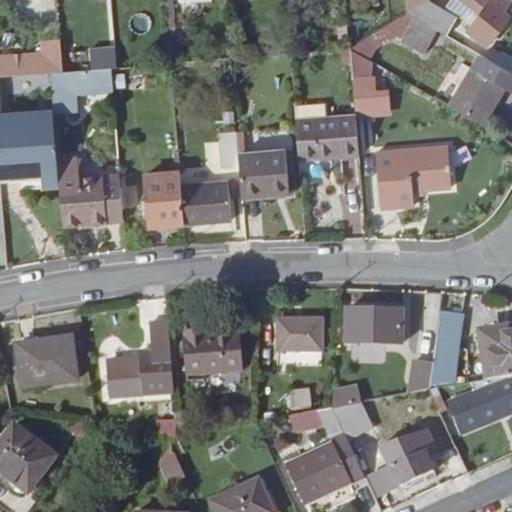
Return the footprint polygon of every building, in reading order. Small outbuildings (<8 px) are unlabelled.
[(511,2),(511,0),(462,0),(480,14),(468,31),(487,46),(510,16),(506,11),(511,2)] [(447,35),(449,32),(457,18),(435,5),(427,1),(409,12),(438,30),(447,35)] [(438,30),(409,12),(384,27),(402,38),(402,40),(424,53),(438,30)] [(291,53),(290,39),(279,40),(279,44),(274,44),(275,55),(291,53)] [(511,72),(480,54),(450,106),(484,126),(505,87),(511,91),(511,72)] [(0,78),(52,74),(51,60),(0,61),(0,78)] [(64,73),(52,74),(53,91),(54,107),(59,106),(61,118),(76,115),(71,80),(70,72),(64,73)] [(125,73),(117,74),(118,88),(126,88),(125,73)] [(0,93),(53,91),(52,74),(0,78),(0,93)] [(356,116),(356,120),(393,118),(392,94),(375,95),(374,81),(354,82),(356,116)] [(45,188),(60,187),(58,159),(55,112),(0,116),(0,172),(0,178),(43,174),(45,188)] [(300,159),(359,155),(356,120),(356,116),(296,120),(300,159)] [(223,167),(241,165),(240,154),(238,132),(220,133),(223,167)] [(177,136),(178,146),(187,146),(186,134),(177,136)] [(449,147),(378,153),(382,208),(416,205),(414,191),(452,187),(449,147)] [(286,151),(240,154),(241,165),(244,198),(290,194),(286,151)] [(82,157),(58,159),(60,187),(63,229),(124,222),(121,175),(84,177),(82,157)] [(150,228),(185,225),(182,185),(181,172),(146,175),(150,228)] [(229,181),(182,185),(185,225),(233,220),(229,181)] [(348,310),(347,342),(403,343),(404,311),(348,310)] [(422,339),(439,342),(443,315),(426,313),(422,339)] [(463,316),(443,313),(443,315),(439,342),(435,370),(432,388),(438,388),(452,386),(460,345),(458,344),(463,316)] [(279,320),(279,351),(323,350),(324,320),(279,320)] [(174,393),(169,321),(152,322),(154,352),(140,353),(141,359),(108,362),(111,398),(174,393)] [(487,380),(511,376),(511,325),(479,330),(487,380)] [(209,331),(185,333),(185,337),(184,337),(187,375),(244,370),(242,334),(209,336),(209,331)] [(17,345),(23,388),(78,381),(73,337),(17,345)] [(511,414),(511,376),(487,380),(471,382),(475,391),(449,403),(461,435),(511,414)] [(333,407),(386,397),(383,383),(334,392),(333,407)] [(291,410),(312,406),(309,388),(287,392),(291,410)] [(447,410),(438,388),(432,388),(429,389),(431,393),(440,413),(447,410)] [(440,413),(431,393),(425,396),(427,400),(422,402),(433,426),(428,428),(438,449),(454,441),(440,413)] [(333,407),(318,411),(325,426),(333,444),(350,482),(364,476),(333,407)] [(318,411),(297,415),(298,427),(325,426),(318,411)] [(78,444),(90,428),(80,421),(69,436),(78,444)] [(0,472),(29,494),(57,456),(14,425),(0,444),(0,472)] [(333,444),(289,465),(306,502),(350,482),(333,444)] [(172,446),(161,461),(172,483),(186,477),(172,446)] [(426,451),(390,467),(399,487),(436,471),(426,451)] [(371,477),(380,496),(399,487),(390,467),(371,477)] [(274,511),(260,479),(211,502),(215,511),(274,511)]
